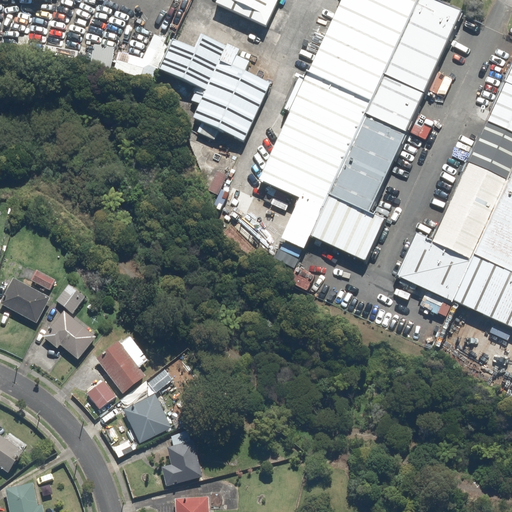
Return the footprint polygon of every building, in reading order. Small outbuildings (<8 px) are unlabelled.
[(278,0),(219,0),(217,5),(266,28),(278,0)] [(416,0),(339,0),(306,75),(370,103),(416,0)] [(462,15),(427,0),(416,0),(327,198),(371,217),(462,15)] [(157,75),(170,45),(153,37),(142,63),(118,55),(112,73),(149,84),(153,74),(157,75)] [(218,64),(225,48),(201,37),(195,51),(172,41),(159,71),(206,91),(218,64)] [(107,76),(112,52),(91,48),(86,72),(107,76)] [(270,87),(218,64),(206,91),(193,121),(244,144),(270,87)] [(511,66),(432,244),(414,236),(395,277),(454,304),(511,329),(511,66)] [(327,198),(370,103),(306,75),(257,182),(321,211),(327,198)] [(217,198),(226,178),(216,173),(206,193),(217,198)] [(371,217),(327,198),(321,211),(308,239),(365,264),(384,223),(371,217)] [(230,225),(240,206),(232,201),(222,220),(230,225)] [(319,260),(315,268),(328,274),(332,266),(319,260)] [(294,268),(286,284),(306,293),(314,277),(294,268)] [(55,282),(37,272),(31,283),(49,293),(55,282)] [(48,302),(12,282),(0,303),(0,307),(35,326),(48,302)] [(83,300),(66,287),(54,303),(71,316),(83,300)] [(62,314),(52,327),(47,322),(38,334),(43,338),(41,340),(56,352),(59,348),(77,362),(94,340),(62,314)] [(141,341),(134,346),(129,340),(119,347),(117,344),(94,361),(98,365),(94,367),(102,378),(105,375),(122,397),(144,380),(137,371),(147,363),(141,356),(148,351),(141,341)] [(171,383),(163,373),(146,386),(154,396),(171,383)] [(98,412),(116,398),(103,382),(85,395),(98,412)] [(169,431),(153,398),(122,412),(137,446),(169,431)] [(169,467),(160,470),(165,490),(199,481),(187,432),(170,437),(173,449),(165,451),(169,467)] [(27,452),(24,451),(27,446),(8,433),(5,437),(0,433),(0,465),(12,473),(27,452)] [(41,506),(37,483),(9,488),(13,511),(48,511),(47,505),(41,506)] [(175,502),(175,509),(155,509),(154,511),(207,511),(207,502),(175,502)]
